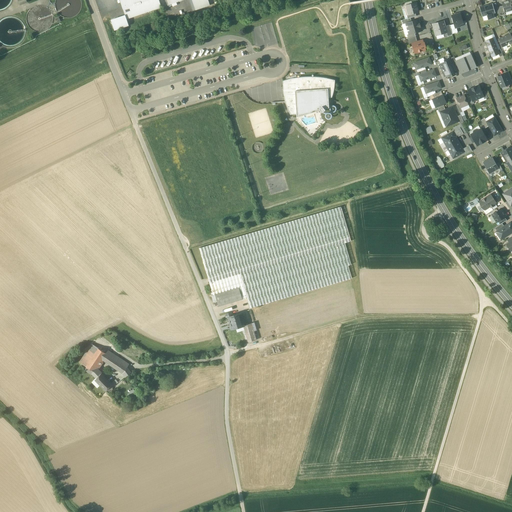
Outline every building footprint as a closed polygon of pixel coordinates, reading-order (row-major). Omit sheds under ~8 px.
[(158,0),(120,0),(125,15),(127,19),(161,8),(158,0)] [(208,0),(194,0),(198,10),(211,6),(208,0)] [(509,0),(502,2),(503,6),(505,12),(511,9),(511,8),(510,0),(509,0)] [(416,3),(406,5),(405,8),(406,9),(408,11),(409,14),(415,12),(418,11),(416,3)] [(493,3),(479,7),(482,17),(487,15),(488,19),(494,17),(492,13),(495,12),(495,13),(495,12),(493,4),(493,3)] [(460,13),(452,15),(454,24),(455,28),(456,27),(460,26),(459,22),(463,21),(460,13)] [(127,19),(125,15),(111,20),(115,31),(129,26),(127,19)] [(412,21),(406,23),(408,29),(420,25),(419,19),(412,21)] [(445,26),(444,21),(433,24),(436,35),(447,32),(445,26)] [(454,24),(450,25),(452,34),(458,32),(456,27),(455,28),(454,24)] [(420,25),(408,29),(409,34),(415,33),(422,31),(420,25)] [(510,34),(499,38),(503,47),(506,45),(507,46),(511,45),(510,43),(511,42),(511,38),(510,34)] [(493,38),(486,41),(489,49),(496,46),(493,38)] [(417,41),(412,43),(413,47),(414,49),(415,53),(417,52),(417,53),(421,51),(425,50),(424,47),(425,47),(424,43),(423,43),(422,40),(417,41)] [(496,46),(489,49),(492,56),(496,55),(497,55),(498,55),(498,54),(499,54),(499,53),(498,50),(496,46)] [(470,55),(463,58),(468,70),(475,67),(470,55)] [(431,64),(429,58),(414,63),(416,69),(425,67),(431,64)] [(451,64),(448,58),(444,60),(445,62),(440,64),(442,69),(445,76),(453,73),(453,71),(450,65),(451,64)] [(463,58),(456,61),(458,65),(461,73),(468,70),(463,58)] [(436,76),(434,70),(419,75),(421,81),(430,78),(436,76)] [(508,82),(505,74),(497,77),(501,87),(505,85),(506,87),(507,87),(509,86),(510,85),(508,82)] [(307,77),(296,78),(292,78),(288,79),(283,81),(283,87),(283,93),(284,99),(286,105),(288,109),(289,111),(290,114),(296,114),(295,91),(328,88),(329,98),(332,97),(333,94),(334,91),(334,89),(335,86),(335,82),(327,81),(327,78),(322,77),(315,77),(307,77)] [(439,81),(424,87),(426,93),(434,90),(441,88),(439,81)] [(479,85),(473,87),(478,99),(483,96),(484,96),(482,92),(479,85)] [(478,99),(473,87),(468,90),(471,96),(473,101),(478,99)] [(328,88),(295,91),(296,114),(297,117),(320,110),(319,109),(322,106),(325,109),(329,108),(329,106),(329,98),(328,88)] [(435,99),(433,99),(436,107),(446,103),(443,95),(435,99)] [(464,95),(457,98),(459,104),(461,107),(468,104),(464,95)] [(445,110),(440,112),(446,127),(459,121),(457,117),(453,107),(445,110)] [(487,121),(489,126),(494,135),(502,131),(494,117),(487,121)] [(485,128),(484,125),(480,127),(481,129),(484,135),(488,133),(485,128)] [(463,133),(460,128),(453,132),(456,137),(463,133)] [(481,129),(478,130),(476,130),(474,131),(474,132),(474,133),(471,134),(472,136),(475,141),(477,145),(487,140),(484,135),(481,129)] [(442,138),(447,147),(458,140),(456,137),(453,132),(442,138)] [(458,140),(447,147),(453,158),(463,152),(464,152),(462,149),(458,140)] [(472,150),(469,145),(462,149),(464,152),(463,152),(465,155),(472,150)] [(511,158),(511,150),(510,147),(501,153),(506,162),(511,158)] [(435,158),(440,168),(445,166),(440,156),(435,158)] [(495,164),(492,158),(484,162),(488,171),(490,174),(498,169),(495,164)] [(490,194),(480,201),(481,204),(480,204),(480,206),(481,207),(483,208),(484,207),(485,209),(490,206),(491,207),(492,207),(494,206),(493,204),(497,202),(494,196),(492,197),(490,194)] [(490,206),(485,209),(483,210),(486,215),(493,210),(492,207),(491,207),(490,206)] [(341,207),(200,248),(213,295),(215,294),(239,287),(243,299),(247,298),(250,308),(349,279),(352,278),(348,265),(351,264),(345,243),(351,241),(341,207)] [(501,209),(492,214),(497,222),(505,217),(506,216),(501,209)] [(497,231),(496,232),(498,235),(500,235),(502,239),(511,232),(511,222),(511,221),(504,226),(497,231)] [(349,279),(250,308),(260,340),(358,311),(349,279)] [(239,287),(215,294),(219,306),(243,299),(239,287)] [(232,316),(228,317),(230,322),(231,322),(233,328),(232,329),(244,326),(244,325),(243,325),(241,319),(242,318),(241,313),(232,316)] [(251,324),(244,326),(249,342),(256,340),(251,324)] [(79,362),(86,367),(98,348),(92,344),(79,362)] [(98,348),(86,367),(93,372),(96,368),(102,360),(102,359),(106,353),(98,348)] [(117,361),(106,353),(102,359),(107,362),(124,373),(128,369),(127,368),(127,367),(117,361)] [(129,364),(119,358),(117,361),(127,367),(129,364)] [(93,372),(92,373),(97,378),(101,374),(96,368),(93,372)] [(112,385),(101,374),(97,378),(95,380),(106,391),(112,385)] [(112,385),(106,391),(108,393),(109,394),(115,388),(112,385)]
